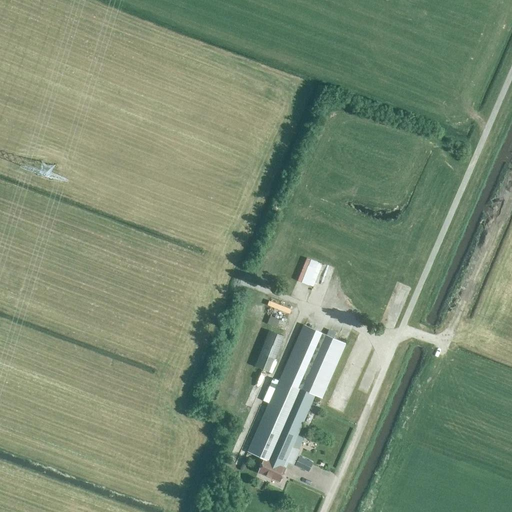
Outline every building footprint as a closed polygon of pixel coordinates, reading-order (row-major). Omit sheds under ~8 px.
[(399,317),(411,286),(393,279),(381,310),(399,317)] [(330,294),(329,302),(341,305),(343,296),(330,294)] [(278,317),(286,319),(288,312),(271,308),(270,313),(279,315),(278,317)] [(293,445),(297,435),(314,395),(321,398),(335,364),(344,344),(319,333),(302,325),(279,378),(264,414),(247,452),(254,455),(263,459),(258,472),(280,481),(286,468),(283,467),(285,462),(293,465),(300,450),(292,446),(293,445)] [(266,327),(256,357),(261,359),(259,364),(269,367),(280,331),(266,327)] [(332,391),(326,405),(337,410),(343,397),(332,391)] [(251,461),(254,455),(247,452),(245,458),(251,461)] [(298,456),(294,466),(308,472),(312,463),(298,456)]
